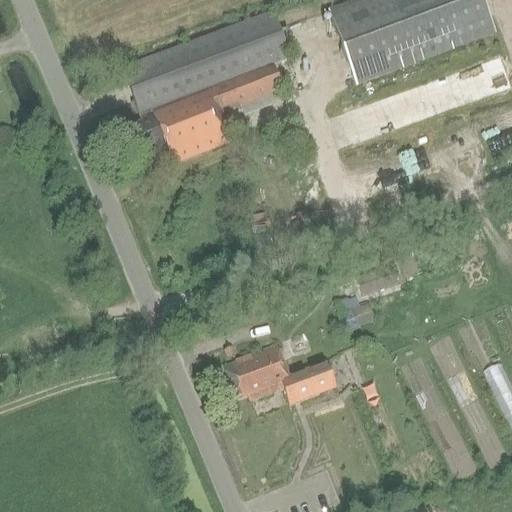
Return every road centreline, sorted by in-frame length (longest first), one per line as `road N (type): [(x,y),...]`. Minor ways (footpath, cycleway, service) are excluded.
road 1 (tertiary): [(229,511),(18,0)]
road 2 (track): [(168,360),(0,410)]
